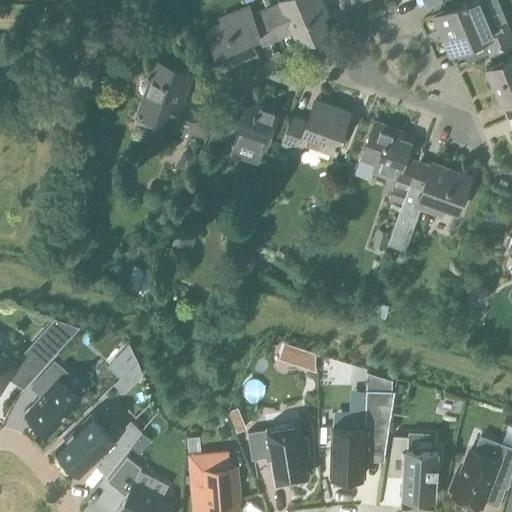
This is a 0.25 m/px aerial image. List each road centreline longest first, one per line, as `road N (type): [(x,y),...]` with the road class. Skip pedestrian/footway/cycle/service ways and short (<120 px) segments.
road 1 (residential): [(511,181),(498,179),(464,116),(378,82),(345,0)]
road 2 (unknown): [(378,82),(313,75),(215,98)]
